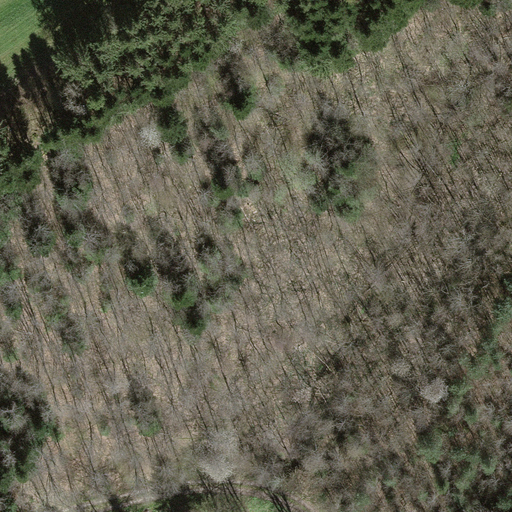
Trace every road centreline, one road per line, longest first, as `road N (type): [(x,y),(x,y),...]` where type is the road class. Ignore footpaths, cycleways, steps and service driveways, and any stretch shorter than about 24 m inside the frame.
road 1 (track): [(511,269),(476,340),(414,428),(288,510)]
road 2 (track): [(54,511),(201,484),(265,491),(290,511)]
